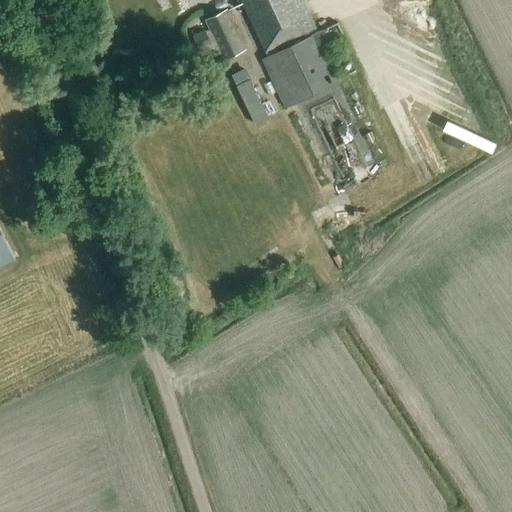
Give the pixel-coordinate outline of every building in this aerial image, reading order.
[(239,0),(267,57),(262,59),(285,108),(342,81),(326,48),(346,39),(338,22),(317,32),(301,0),(239,0)] [(227,9),(205,19),(224,60),(246,49),(227,9)] [(193,37),(199,49),(211,44),(205,31),(193,37)] [(269,119),(244,70),(232,76),(237,86),(236,86),(255,125),(269,119)] [(89,86),(92,95),(99,93),(96,84),(89,86)] [(399,109),(389,112),(406,164),(417,161),(399,109)] [(0,266),(15,259),(0,227),(0,266)]
